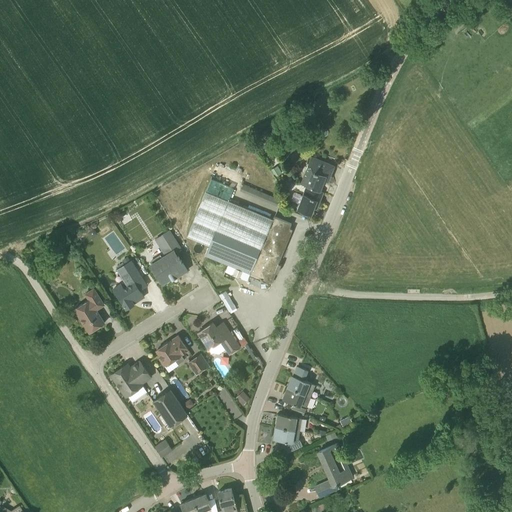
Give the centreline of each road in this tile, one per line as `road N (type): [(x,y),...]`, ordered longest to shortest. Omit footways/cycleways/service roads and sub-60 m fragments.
road 1 (track): [(395,66),(371,61),(7,256)]
road 2 (tertiary): [(303,284),(389,76),(421,27),(458,0)]
road 3 (unclassified): [(303,284),(511,295)]
road 4 (tertiary): [(245,466),(247,431),(303,284)]
road 5 (residential): [(169,484),(88,364)]
road 6 (residential): [(88,364),(17,261),(0,256)]
road 7 (residential): [(88,364),(206,297)]
